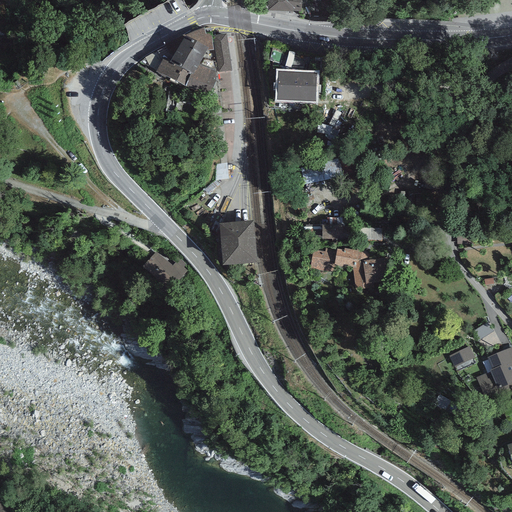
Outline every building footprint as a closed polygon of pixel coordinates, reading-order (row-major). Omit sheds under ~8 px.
[(267,0),(267,9),(293,10),(293,9),(301,9),(301,0),(267,0)] [(206,35),(204,30),(204,28),(156,52),(163,61),(164,59),(171,64),(193,77),(199,68),(208,53),(212,51),(211,34),(206,35)] [(213,36),(218,74),(232,72),(227,34),(213,36)] [(214,74),(199,68),(193,77),(171,64),(164,59),(163,61),(155,73),(185,88),(210,98),(216,84),(214,74)] [(316,76),(278,75),(277,101),(315,102),(316,76)] [(330,202),(312,203),(314,227),(339,226),(339,218),(331,219),(330,202)] [(257,266),(253,224),(219,227),(223,269),(257,266)] [(323,229),(324,242),(351,239),(350,226),(323,229)] [(359,228),(359,241),(384,241),(384,228),(359,228)] [(330,253),(308,251),(307,270),(329,272),(329,268),(330,253)] [(361,254),(330,253),(329,268),(349,269),(348,289),(360,290),(361,278),(379,279),(381,262),(360,261),(361,254)] [(156,254),(143,270),(169,290),(182,273),(156,254)] [(488,324),(476,332),(481,340),(494,332),(488,324)] [(469,347),(449,357),(454,367),(474,358),(469,347)] [(511,348),(487,359),(492,371),(490,372),(490,373),(476,379),(485,400),(500,394),(500,395),(511,390),(511,380),(511,379),(511,378),(511,348)] [(16,511),(1,500),(0,501),(0,511),(16,511)]
